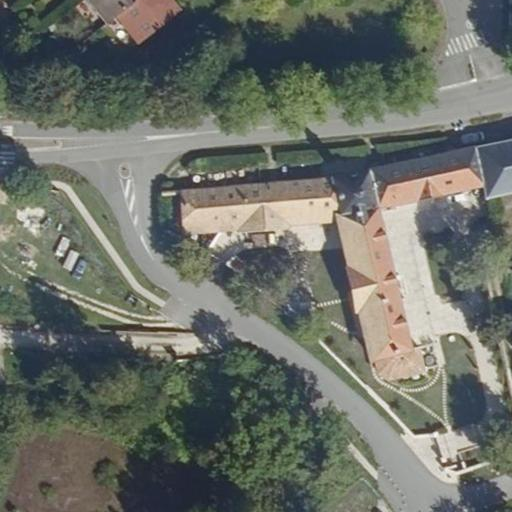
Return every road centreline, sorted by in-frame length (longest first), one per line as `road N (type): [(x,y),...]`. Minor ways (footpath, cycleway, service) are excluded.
road 1 (residential): [(511,485),(458,499),(437,496),(331,385),(172,278),(137,231),(123,139)]
road 2 (secondary): [(479,103),(123,139)]
road 3 (secondary): [(0,159),(94,152),(123,139)]
road 4 (secondary): [(123,139),(100,131),(0,131)]
